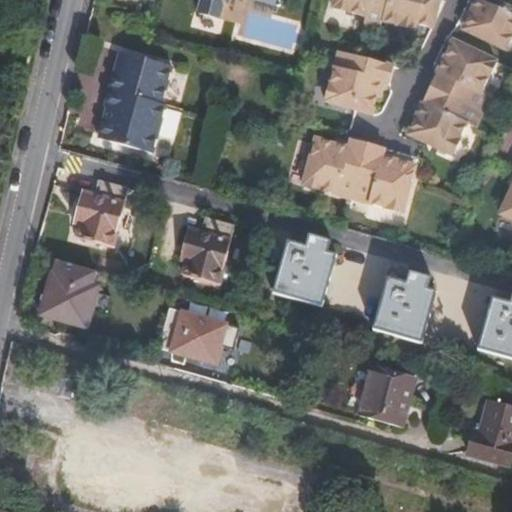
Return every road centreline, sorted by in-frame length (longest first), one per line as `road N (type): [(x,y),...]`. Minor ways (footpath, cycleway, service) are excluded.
road 1 (residential): [(0,292),(67,0)]
road 2 (unknown): [(445,0),(388,121)]
